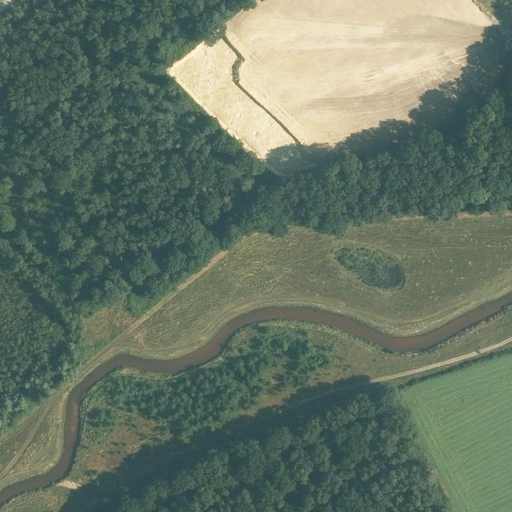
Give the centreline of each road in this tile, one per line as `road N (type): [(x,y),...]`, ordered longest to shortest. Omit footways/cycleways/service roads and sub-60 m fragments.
road 1 (track): [(511,57),(442,124),(275,183),(110,296)]
road 2 (track): [(511,338),(304,403),(179,454),(76,511)]
